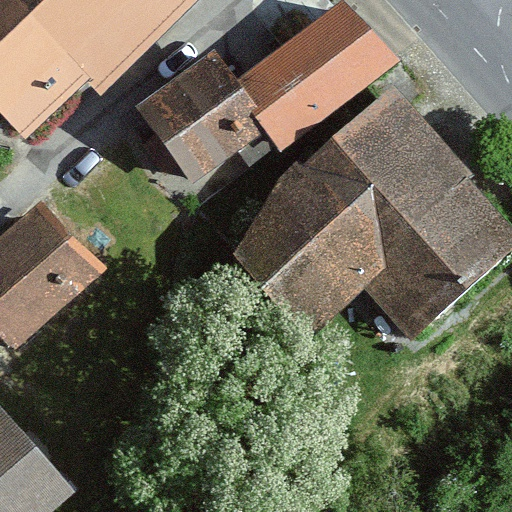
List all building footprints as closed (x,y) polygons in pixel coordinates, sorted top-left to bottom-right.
[(0,0),(0,120),(30,149),(86,88),(101,103),(203,0),(0,0)] [(350,0),(347,0),(228,90),(268,143),(283,163),(404,72),(350,0)] [(228,90),(214,63),(140,113),(193,192),(268,143),(228,90)] [(297,171),(239,265),(314,351),(372,296),(417,352),(511,266),(511,220),(398,92),(297,171)] [(42,206),(0,246),(0,339),(21,362),(110,276),(42,206)] [(0,414),(0,511),(68,511),(78,504),(0,414)]
